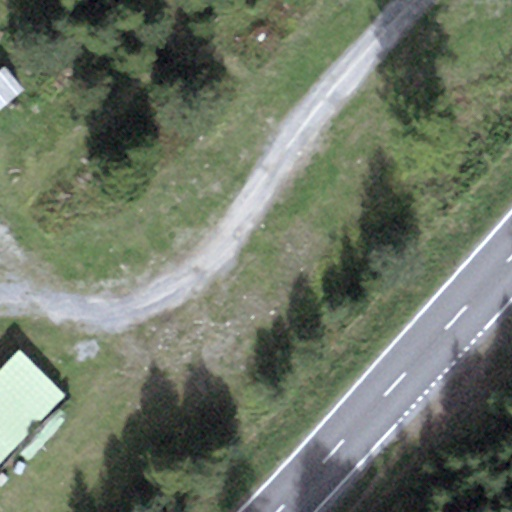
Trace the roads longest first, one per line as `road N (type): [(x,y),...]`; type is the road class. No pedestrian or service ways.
road 1 (track): [(0,306),(137,307),(215,252),(282,150),(407,0)]
road 2 (primary): [(511,257),(278,511)]
road 3 (track): [(424,351),(384,489),(363,511)]
